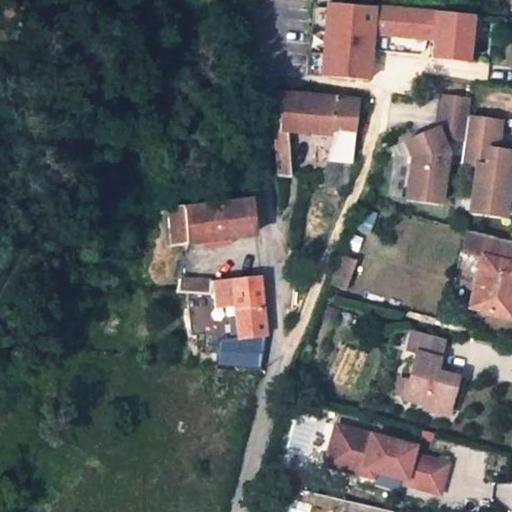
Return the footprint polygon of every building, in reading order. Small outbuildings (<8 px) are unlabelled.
[(320,76),(366,79),(370,33),(432,38),(430,58),(466,61),(467,56),(468,47),(469,36),(470,17),(325,5),(320,76)] [(277,176),(288,177),(284,132),(329,135),(330,128),(336,129),(326,162),(349,164),(355,114),(356,102),(275,94),(276,131),(273,131),(277,176)] [(406,198),(440,204),(450,139),(465,141),(468,119),(471,101),(457,98),(442,96),(437,129),(405,141),(412,158),(406,198)] [(461,164),(476,167),(469,213),(504,219),(509,181),(511,181),(511,154),(497,152),(498,145),(501,124),(468,119),(465,141),(461,164)] [(497,152),(511,154),(511,147),(498,145),(497,152)] [(347,191),(349,164),(326,162),(324,167),(322,188),(347,191)] [(250,198),(183,208),(188,242),(215,238),(254,232),(250,198)] [(459,253),(480,258),(475,276),(483,278),(475,310),(509,318),(511,306),(511,265),(509,265),(511,251),(511,242),(465,230),(459,253)] [(181,268),(212,271),(215,238),(188,242),(181,268)] [(343,256),(331,286),(345,292),(357,261),(343,256)] [(212,271),(181,268),(176,292),(209,295),(210,281),(212,271)] [(266,333),(259,275),(211,281),(215,306),(234,303),(239,337),(266,333)] [(46,310),(61,312),(63,298),(48,296),(46,310)] [(180,299),(175,327),(202,331),(207,303),(180,299)] [(443,342),(409,333),(404,351),(414,354),(407,381),(395,378),(391,397),(399,399),(401,400),(422,406),(421,409),(446,415),(456,379),(429,371),(432,359),(438,361),(443,342)] [(310,354),(312,346),(304,345),(302,353),(310,354)] [(334,426),(328,447),(334,449),(341,461),(340,466),(362,472),(363,469),(373,471),(404,480),(403,484),(439,494),(447,465),(411,455),(413,447),(334,426)] [(371,478),(373,471),(363,469),(362,472),(340,466),(341,461),(334,449),(328,447),(323,466),(371,478)]
